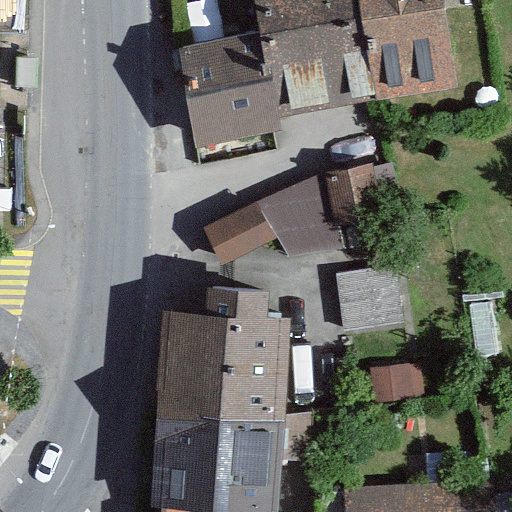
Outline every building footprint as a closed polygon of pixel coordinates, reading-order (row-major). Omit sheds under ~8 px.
[(384,95),(368,0),(265,0),(270,25),(286,111),(384,95)] [(460,0),(368,0),(384,95),(473,80),(460,0)] [(286,111),(270,25),(186,40),(204,140),(289,125),(286,111)] [(207,223),(223,261),(281,240),(288,258),(349,251),(342,220),(386,214),(377,160),(325,174),(207,223)] [(402,266),(338,274),(346,335),(410,326),(402,266)] [(169,302),(164,399),(294,405),(299,308),(169,302)] [(164,399),(159,495),(290,501),(294,405),(164,399)] [(496,511),(492,475),(344,491),(346,511),(496,511)]
